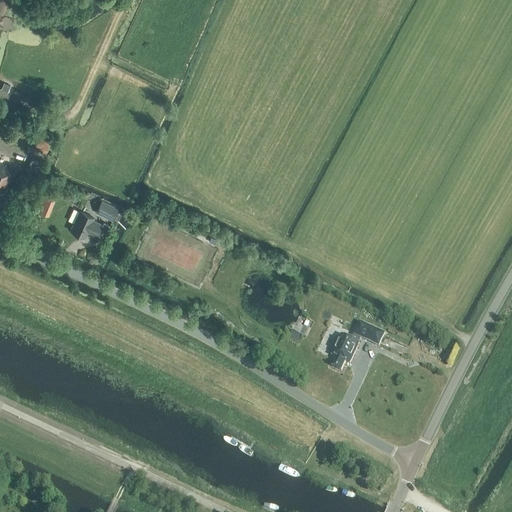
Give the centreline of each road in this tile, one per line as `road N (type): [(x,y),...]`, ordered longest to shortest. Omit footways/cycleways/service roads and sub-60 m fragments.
road 1 (unclassified): [(414,461),(192,331),(0,240)]
road 2 (unclassified): [(225,511),(0,405)]
road 3 (tertiary): [(414,461),(511,277)]
